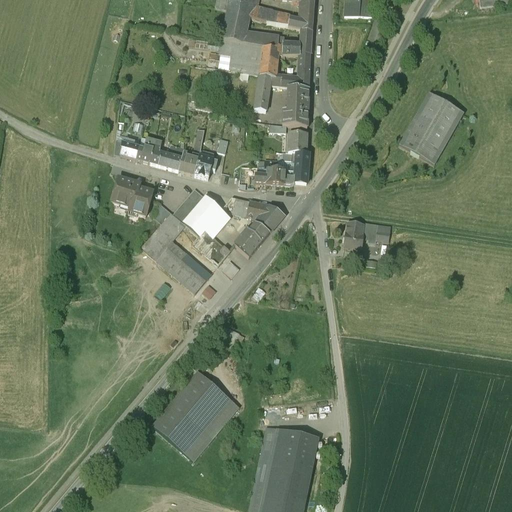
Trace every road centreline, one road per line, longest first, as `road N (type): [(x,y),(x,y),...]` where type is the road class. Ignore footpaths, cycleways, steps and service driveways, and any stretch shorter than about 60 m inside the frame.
road 1 (tertiary): [(306,207),(55,511)]
road 2 (unclassified): [(306,207),(321,238),(345,438),(335,511)]
road 3 (residential): [(306,207),(94,156)]
road 4 (track): [(317,217),(511,240)]
road 5 (tertiary): [(432,0),(354,138)]
road 6 (residential): [(325,0),(321,98),(328,119),(354,138)]
